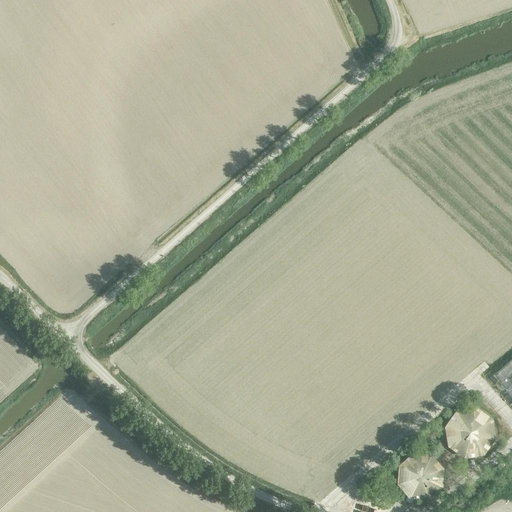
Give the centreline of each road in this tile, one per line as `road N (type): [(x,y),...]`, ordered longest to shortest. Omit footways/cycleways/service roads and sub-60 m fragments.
road 1 (unclassified): [(64,336),(386,53),(396,38),(388,0)]
road 2 (unclassified): [(304,511),(192,453),(64,336)]
